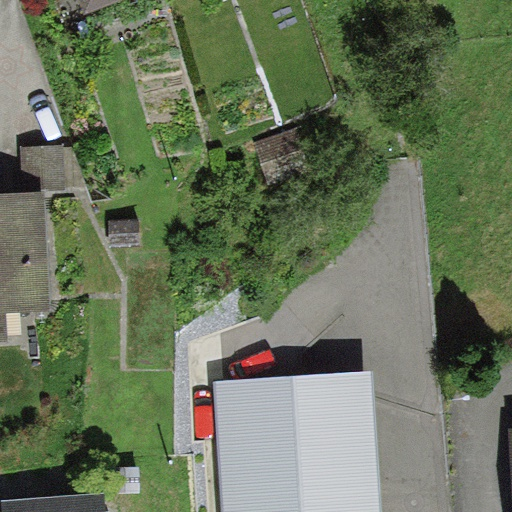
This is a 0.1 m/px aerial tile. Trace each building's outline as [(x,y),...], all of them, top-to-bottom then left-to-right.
[(79,0),(84,12),(114,0),(79,0)] [(21,192),(45,192),(75,191),(74,144),(20,145),(21,192)] [(45,192),(21,192),(0,193),(0,344),(10,344),(9,314),(50,313),(45,192)] [(138,221),(111,222),(111,244),(138,244),(138,221)] [(379,511),(371,373),(214,383),(221,511),(379,511)] [(107,511),(106,494),(3,501),(3,511),(107,511)]
